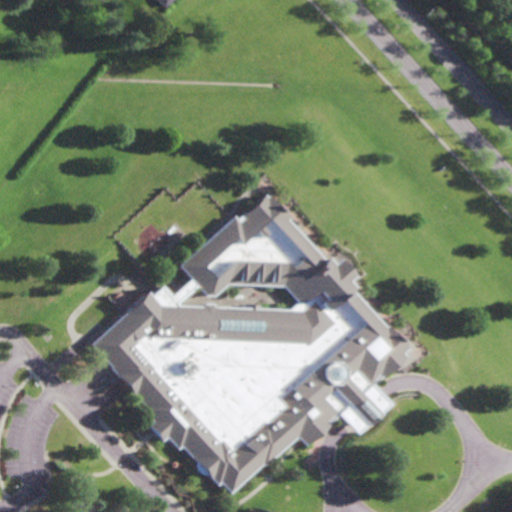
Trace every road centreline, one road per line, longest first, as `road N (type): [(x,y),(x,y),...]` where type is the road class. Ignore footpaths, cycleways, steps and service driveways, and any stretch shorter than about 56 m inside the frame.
road 1 (primary): [(344,0),(511,181)]
road 2 (primary): [(511,127),(395,0)]
